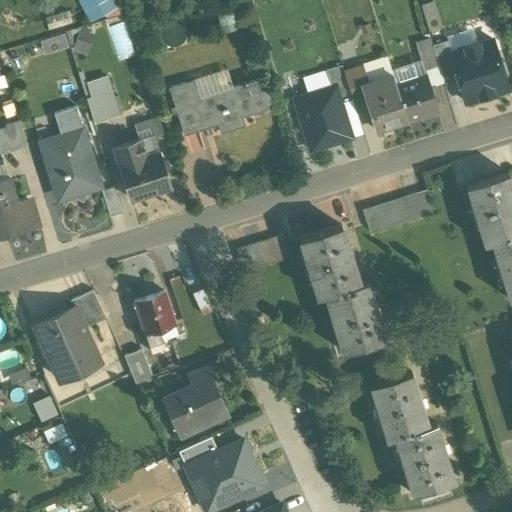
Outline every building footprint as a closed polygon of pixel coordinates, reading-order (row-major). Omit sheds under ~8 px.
[(81,0),(90,18),(116,6),(113,0),(81,0)] [(73,52),(91,49),(88,26),(70,28),(73,52)] [(429,39),(415,43),(423,70),(437,65),(429,39)] [(441,79),(458,74),(451,51),(447,39),(431,44),(437,65),(441,79)] [(465,100),(505,89),(491,40),(451,51),(458,74),(465,100)] [(103,64),(84,70),(92,96),(111,90),(103,64)] [(351,94),(343,71),(341,65),(325,70),(331,87),(336,104),(352,99),(351,94)] [(357,67),(343,71),(351,94),(364,90),(362,85),(364,84),(357,67)] [(426,74),(395,83),(405,116),(417,112),(418,114),(437,108),(426,74)] [(364,84),(362,85),(364,90),(377,130),(406,121),(405,116),(395,83),(393,75),(364,84)] [(257,77),(184,100),(186,106),(175,109),(182,134),(200,129),(199,126),(215,120),(219,131),(245,123),(241,112),(250,109),(251,112),(270,106),(265,89),(261,90),(257,77)] [(331,87),(294,99),(310,149),(351,136),(343,110),(339,111),(336,104),(331,87)] [(92,96),(86,98),(93,121),(118,114),(111,90),(92,96)] [(77,113),(57,120),(61,133),(61,132),(64,142),(85,135),(77,113)] [(19,119),(6,123),(7,125),(13,147),(26,143),(19,119)] [(159,119),(135,127),(139,138),(152,134),(153,135),(163,131),(159,119)] [(7,125),(0,127),(0,148),(1,152),(13,147),(7,125)] [(85,135),(64,142),(61,132),(61,133),(38,140),(55,193),(66,190),(68,196),(101,185),(85,135)] [(152,134),(139,138),(145,156),(158,151),(153,135),(152,134)] [(158,151),(145,156),(139,138),(114,146),(130,198),(169,186),(158,151)] [(4,162),(0,163),(0,178),(8,176),(4,162)] [(490,239),(511,232),(511,192),(506,171),(465,184),(482,242),(490,239)] [(0,178),(0,235),(39,224),(33,203),(18,208),(8,176),(0,178)] [(113,187),(101,190),(103,197),(100,198),(103,208),(106,207),(109,215),(121,211),(113,187)] [(427,189),(362,209),(368,231),(434,211),(427,189)] [(323,292),(357,281),(339,223),(298,236),(316,294),(323,292)] [(511,232),(490,239),(508,298),(511,297),(511,232)] [(281,234),(234,248),(241,270),(288,256),(281,234)] [(357,281),(323,292),(341,349),(382,336),(364,279),(357,281)] [(92,287),(67,298),(71,307),(73,306),(82,326),(105,316),(92,287)] [(202,287),(192,292),(201,314),(212,309),(202,287)] [(163,289),(133,298),(143,331),(144,331),(157,327),(172,322),(163,289)] [(71,307),(32,325),(39,340),(45,354),(56,379),(98,360),(82,326),(73,306),(71,307)] [(157,327),(144,331),(149,349),(162,345),(157,327)] [(39,340),(33,343),(39,356),(45,354),(39,340)] [(142,347),(125,353),(134,380),(151,374),(142,347)] [(210,362),(186,373),(192,387),(203,382),(216,375),(210,362)] [(394,436),(429,426),(413,371),(371,384),(387,438),(394,436)] [(193,389),(164,403),(169,414),(175,411),(184,431),(213,418),(211,414),(220,410),(213,393),(209,395),(203,382),(192,387),(193,389)] [(35,401),(42,419),(57,413),(51,395),(35,401)] [(429,426),(394,436),(410,493),(454,480),(437,423),(429,426)] [(210,436),(177,451),(183,465),(197,459),(217,450),(210,436)] [(243,438),(217,450),(197,459),(209,485),(196,490),(205,510),(263,484),(243,438)]
